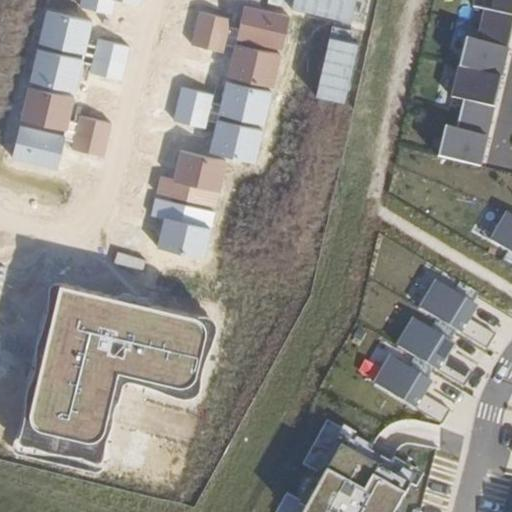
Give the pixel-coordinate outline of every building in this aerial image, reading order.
[(80,0),(79,6),(110,13),(113,0),(80,0)] [(437,158),(480,168),(511,33),(511,0),(474,0),(473,9),(484,11),(477,43),(465,40),(451,99),(463,102),(456,131),(444,128),(437,158)] [(245,5),(238,39),(283,49),(290,15),(245,5)] [(93,20),(46,9),(38,43),(84,54),(93,20)] [(221,51),(229,18),(198,11),(191,44),(221,51)] [(130,46),(99,38),(90,73),(122,81),(130,46)] [(274,87),(281,54),(235,43),(227,76),(274,87)] [(85,59),(37,48),(29,81),(77,92),(85,59)] [(271,91),(226,81),(219,114),(264,124),(271,91)] [(74,98),(29,87),(21,120),(66,131),(74,98)] [(174,120),(205,127),(212,94),(181,87),(174,120)] [(113,122),(80,114),(72,148),(105,156),(113,122)] [(256,161),(262,131),(216,121),(210,151),(256,161)] [(66,136),(20,125),(12,158),(58,169),(66,136)] [(228,160),(180,149),(174,180),(221,190),(228,160)] [(216,207),(220,192),(160,179),(156,194),(216,207)] [(446,182),(440,214),(491,223),(496,192),(446,182)] [(216,211),(155,198),(151,216),(212,229),(216,211)] [(511,217),(507,215),(491,242),(509,253),(502,263),(511,268),(511,217)] [(204,258),(210,230),(163,220),(157,248),(204,258)] [(453,293),(437,282),(420,310),(436,320),(455,332),(486,350),(495,335),(469,320),(476,307),(472,304),(478,294),(459,283),(453,293)] [(212,330),(56,292),(17,450),(94,469),(115,386),(193,405),(212,330)] [(455,332),(436,320),(430,330),(414,320),(397,348),(413,358),(432,369),(463,388),(472,373),(446,357),(453,344),(449,342),(455,332)] [(432,369),(413,358),(407,368),(390,358),(374,387),(441,426),(450,411),(423,395),(431,382),(426,379),(432,369)] [(372,447),(354,437),(351,442),(344,438),(304,511),(395,511),(414,477),(411,475),(414,469),(397,459),(393,465),(380,458),(369,452),(372,447)]
